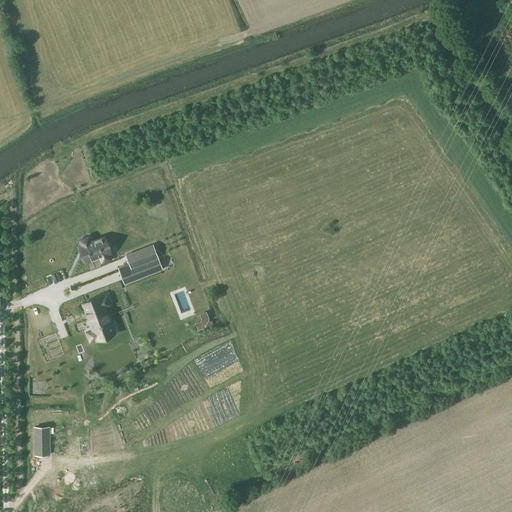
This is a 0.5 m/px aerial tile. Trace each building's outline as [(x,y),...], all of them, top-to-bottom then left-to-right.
[(110,252),(104,237),(91,242),(89,236),(80,240),(82,246),(80,246),(86,261),(99,256),(102,262),(111,259),(108,253),(110,252)] [(126,255),(130,264),(131,268),(157,258),(158,257),(153,244),(126,255)] [(161,269),(157,258),(131,268),(130,264),(118,268),(124,283),(161,269)] [(107,295),(83,304),(93,329),(87,332),(91,341),(114,332),(104,307),(110,304),(107,295)] [(205,327),(206,326),(210,328),(213,322),(209,320),(209,318),(207,311),(199,314),(201,319),(201,321),(195,323),(198,330),(205,327)] [(34,426),(35,455),(49,454),(48,426),(34,426)]
